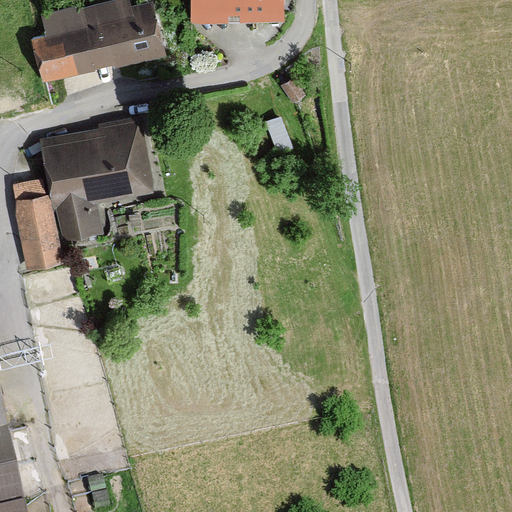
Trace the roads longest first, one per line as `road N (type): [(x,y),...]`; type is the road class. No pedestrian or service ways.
road 1 (residential): [(307,0),(289,41),(260,60),(25,124),(6,140),(8,244),(36,423),(62,511)]
road 2 (residential): [(326,0),(355,228),(406,511)]
